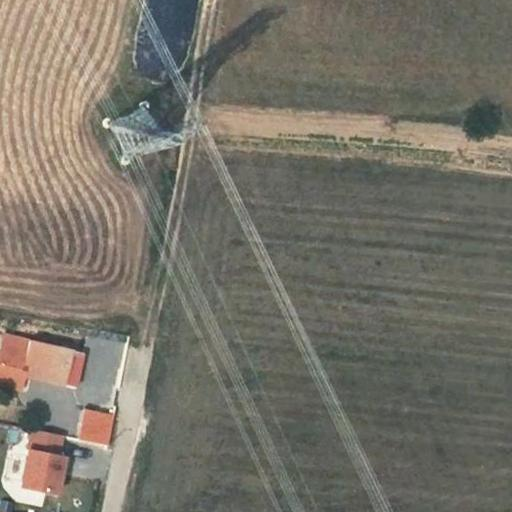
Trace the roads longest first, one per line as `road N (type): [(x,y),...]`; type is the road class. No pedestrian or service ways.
road 1 (track): [(209,0),(151,337)]
road 2 (residential): [(151,337),(108,511)]
